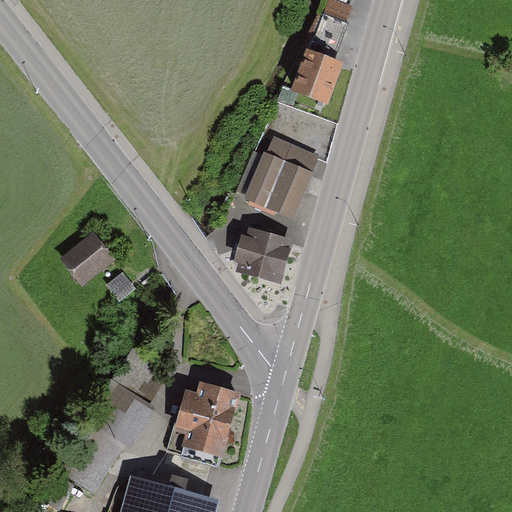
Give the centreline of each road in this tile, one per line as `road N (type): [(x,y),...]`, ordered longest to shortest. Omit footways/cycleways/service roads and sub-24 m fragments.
road 1 (tertiary): [(0,13),(285,377)]
road 2 (tertiary): [(285,377),(387,0)]
road 3 (tertiary): [(247,511),(285,377)]
